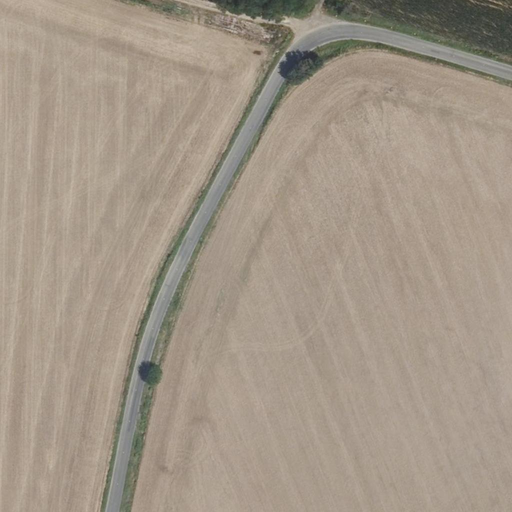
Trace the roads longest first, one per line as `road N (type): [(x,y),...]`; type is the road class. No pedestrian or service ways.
road 1 (tertiary): [(511,74),(350,30),(318,35),(294,53),(164,300),(114,511)]
road 2 (track): [(312,23),(246,21),(181,0)]
